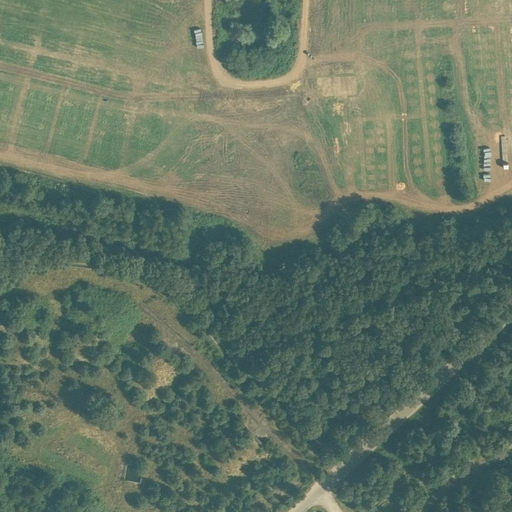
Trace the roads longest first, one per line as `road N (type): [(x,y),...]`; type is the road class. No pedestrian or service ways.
road 1 (unclassified): [(297,511),(511,309)]
road 2 (track): [(139,305),(127,293),(76,279),(0,294)]
